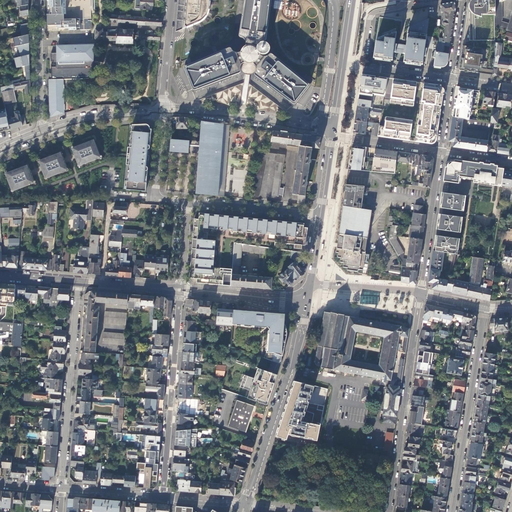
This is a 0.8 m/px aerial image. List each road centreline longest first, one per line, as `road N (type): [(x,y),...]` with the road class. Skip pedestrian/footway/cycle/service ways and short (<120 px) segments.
road 1 (residential): [(419,293),(388,511)]
road 2 (residential): [(60,491),(77,283)]
road 3 (residential): [(180,290),(164,498)]
road 4 (primary): [(245,504),(305,306)]
road 5 (residential): [(452,511),(485,307)]
road 6 (residential): [(314,127),(161,110)]
road 7 (residential): [(419,293),(440,151)]
road 8 (residential): [(320,216),(187,202)]
road 9 (residential): [(41,131),(37,0)]
road 10 (residential): [(187,202),(154,199),(161,110)]
road 11 (residential): [(41,131),(161,110)]
road 12 (tertiary): [(334,0),(322,119)]
